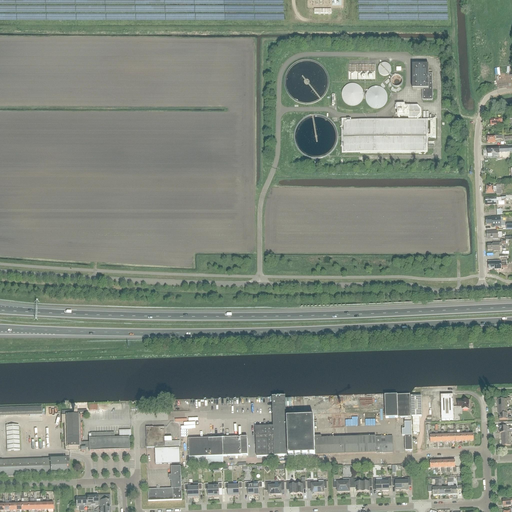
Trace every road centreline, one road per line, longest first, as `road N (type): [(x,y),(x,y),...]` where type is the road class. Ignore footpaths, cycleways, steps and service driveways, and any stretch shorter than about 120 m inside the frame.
road 1 (motorway): [(511,307),(272,317),(0,309)]
road 2 (motorway): [(0,327),(135,333),(511,321)]
road 3 (tertiary): [(482,290),(0,271)]
road 4 (unclassified): [(482,290),(478,120),(485,98),(511,90)]
